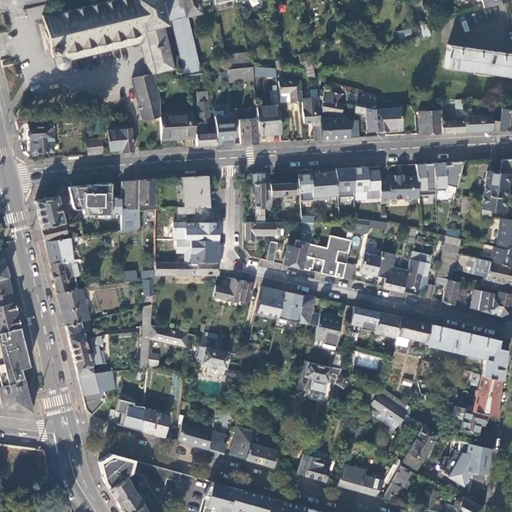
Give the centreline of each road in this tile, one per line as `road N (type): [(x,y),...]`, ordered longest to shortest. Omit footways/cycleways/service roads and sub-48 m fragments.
road 1 (unclassified): [(511,330),(228,265),(231,158)]
road 2 (unclassified): [(62,433),(365,511)]
road 3 (tertiary): [(231,158),(511,142)]
road 4 (primary): [(62,433),(18,217),(0,180)]
road 5 (tertiary): [(0,180),(231,158)]
